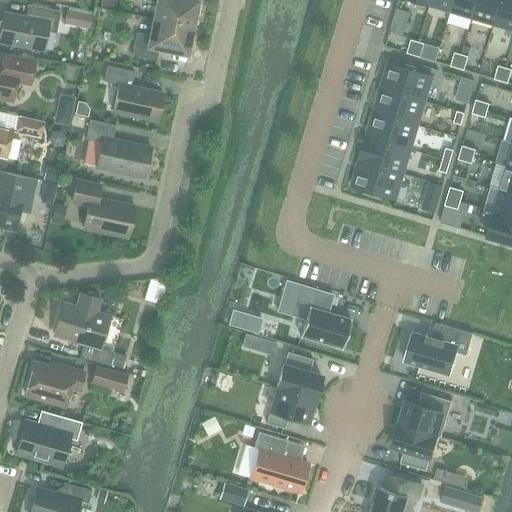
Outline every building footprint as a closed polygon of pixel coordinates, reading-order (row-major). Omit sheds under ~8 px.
[(146,0),(158,2),(154,19),(194,27),(199,0),(146,0)] [(429,0),(429,3),(451,9),(453,0),(429,0)] [(453,0),(451,9),(473,16),(477,0),(453,0)] [(477,0),(473,16),(495,22),(501,0),(477,0)] [(511,0),(501,0),(495,22),(511,27),(511,0)] [(44,48),(47,31),(57,33),(61,11),(29,5),(26,17),(5,13),(0,40),(44,48)] [(397,9),(390,32),(404,36),(411,13),(397,9)] [(93,15),(67,10),(65,24),(90,29),(93,15)] [(138,32),(133,55),(157,60),(160,48),(188,54),(194,27),(154,19),(151,35),(138,32)] [(411,40),(407,53),(414,55),(418,42),(411,40)] [(418,42),(414,55),(437,62),(441,49),(418,42)] [(455,52),(451,66),(458,68),(462,55),(455,52)] [(462,55),(458,68),(465,70),(465,69),(469,57),(462,55)] [(0,96),(13,100),(17,80),(31,83),(35,62),(7,56),(4,69),(0,68),(0,96)] [(384,81),(382,88),(425,101),(432,76),(417,72),(418,68),(406,64),(405,68),(389,63),(384,81)] [(119,84),(113,111),(158,121),(164,92),(132,85),(135,71),(108,65),(104,81),(119,84)] [(499,65),(495,79),(502,81),(506,67),(499,65)] [(511,69),(506,67),(502,81),(509,83),(511,70),(511,69)] [(462,77),(459,88),(471,92),(475,80),(462,77)] [(376,106),(374,112),(418,125),(425,101),(382,88),(376,106)] [(476,100),(474,106),(488,110),(490,104),(476,100)] [(58,104),(54,123),(69,126),(73,107),(58,104)] [(474,106),(472,113),(486,117),(488,110),(474,106)] [(457,111),(453,122),(461,125),(465,113),(457,111)] [(369,130),(367,136),(411,149),(418,125),(374,112),(369,130)] [(45,121),(20,116),(16,132),(41,138),(45,121)] [(101,142),(96,166),(146,177),(152,148),(113,140),(116,125),(91,119),(86,139),(101,142)] [(0,125),(0,156),(7,158),(17,160),(21,140),(11,138),(13,129),(0,125)] [(52,131),(49,139),(54,146),(62,146),(66,138),(61,131),(52,131)] [(365,143),(360,160),(404,173),(411,149),(367,136),(365,143)] [(463,146),(461,152),(474,156),(476,149),(463,146)] [(446,148),(443,159),(450,161),(453,150),(446,148)] [(461,152),(459,159),(472,163),(474,156),(461,152)] [(443,159),(440,171),(447,173),(450,161),(443,159)] [(358,167),(352,186),(368,190),(367,194),(379,198),(380,194),(385,196),(396,199),(404,173),(360,160),(358,167)] [(46,165),(43,179),(57,182),(60,168),(46,165)] [(511,167),(509,167),(502,190),(511,193),(511,167)] [(0,227),(15,231),(22,201),(32,203),(37,179),(0,170),(0,227)] [(89,205),(84,228),(128,237),(135,206),(99,198),(101,185),(77,180),(73,202),(89,205)] [(46,182),(44,192),(54,195),(57,184),(46,182)] [(430,182),(422,210),(435,215),(443,186),(430,182)] [(488,201),(485,211),(511,218),(511,193),(502,190),(498,204),(488,201)] [(449,192),(447,199),(461,203),(463,196),(449,192)] [(447,199),(445,205),(458,209),(461,203),(447,199)] [(55,203),(51,222),(63,224),(67,206),(55,203)] [(458,209),(445,205),(441,222),(461,229),(468,205),(461,203),(458,209)] [(511,218),(485,211),(495,214),(488,237),(511,243),(511,218)] [(286,280),(277,311),(293,315),(305,319),(300,335),(343,348),(351,319),(340,316),(328,312),(331,303),(333,295),(333,294),(286,280)] [(80,357),(111,366),(111,365),(115,352),(115,351),(102,347),(111,316),(97,312),(101,298),(82,293),(78,306),(64,302),(55,335),(84,343),(80,357)] [(233,311),(229,324),(259,333),(263,318),(233,310),(233,311)] [(414,332),(405,362),(450,375),(457,352),(467,355),(473,334),(446,326),(441,324),(438,332),(436,339),(425,335),(414,332)] [(246,333),(242,347),(254,350),(258,337),(246,333)] [(115,352),(111,365),(123,368),(127,356),(115,352)] [(288,352),(277,387),(315,398),(315,395),(321,376),(309,372),(311,365),(313,359),(288,352)] [(26,394),(66,405),(71,387),(80,389),(85,373),(63,367),(62,370),(35,362),(26,394)] [(92,382),(123,391),(128,375),(97,366),(92,382)] [(277,387),(266,423),(285,428),(288,415),(295,417),(308,421),(315,398),(277,387)] [(405,405),(400,424),(437,435),(437,436),(442,437),(442,436),(453,401),(422,392),(418,405),(407,401),(405,405)] [(47,412),(44,423),(40,425),(26,421),(18,452),(64,465),(72,438),(78,440),(83,422),(47,412)] [(244,425),(242,434),(252,437),(255,427),(245,424),(244,425)] [(398,429),(393,446),(405,450),(401,463),(427,470),(437,436),(437,435),(400,424),(398,429)] [(245,444),(237,475),(248,478),(254,480),(302,493),(309,467),(310,463),(301,460),(300,460),(289,457),(285,456),(283,456),(283,455),(285,448),(286,444),(288,440),(258,432),(254,447),(245,444)] [(437,468),(435,477),(452,482),(455,473),(437,468)] [(374,505),(372,511),(410,511),(414,498),(418,500),(422,484),(391,475),(389,481),(387,488),(378,485),(373,500),(376,501),(374,505)] [(64,488),(62,494),(59,493),(39,487),(31,511),(78,511),(82,501),(89,503),(93,490),(66,482),(64,488)] [(225,484),(221,498),(244,504),(246,498),(248,490),(225,484)] [(446,486),(441,502),(475,511),(479,511),(484,497),(446,485),(446,486)] [(99,490),(96,500),(105,503),(108,493),(99,490)]
